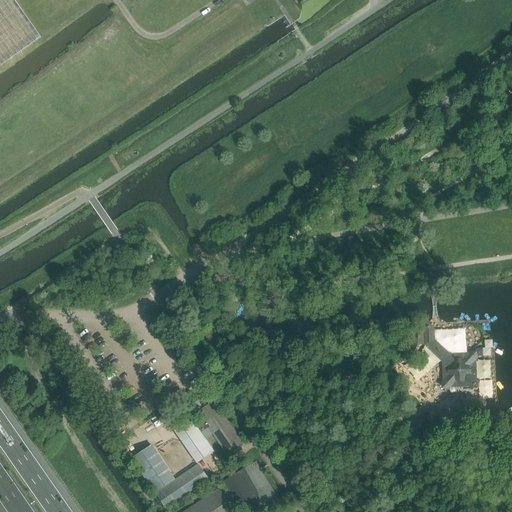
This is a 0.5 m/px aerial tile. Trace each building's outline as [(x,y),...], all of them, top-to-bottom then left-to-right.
[(40,38),(13,0),(0,0),(0,65),(1,65),(7,60),(14,56),(20,51),(27,47),(34,42),(40,38)] [(474,356),(474,355),(473,355),(470,352),(463,359),(455,360),(441,347),(437,343),(434,341),(434,339),(433,339),(433,333),(434,333),(433,328),(424,329),(425,345),(430,350),(443,362),(443,381),(442,383),(449,389),(456,382),(464,381),(472,388),(474,385),(475,386),(476,385),(475,384),(478,381),(471,374),(470,366),(477,358),(474,356)] [(205,423),(198,427),(202,432),(208,428),(227,456),(244,445),(214,402),(203,409),(198,401),(192,405),(205,423)] [(175,480),(152,446),(136,457),(132,460),(167,510),(171,507),(209,481),(198,464),(175,480)] [(232,456),(220,464),(223,469),(235,461),(232,456)] [(255,503),(253,504),(257,511),(261,511),(279,501),(256,463),(224,483),(240,507),(252,499),(255,503)] [(234,511),(219,489),(184,511),(234,511)]
